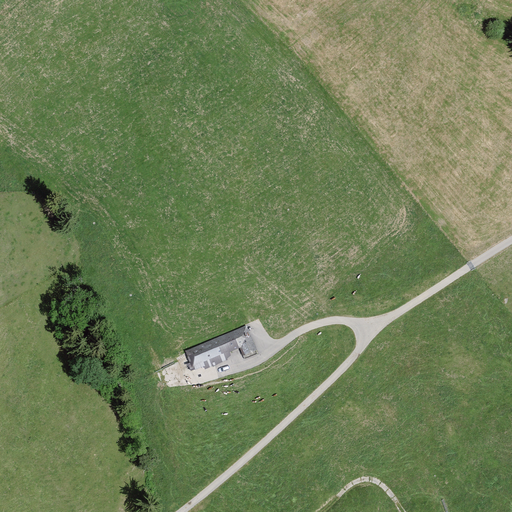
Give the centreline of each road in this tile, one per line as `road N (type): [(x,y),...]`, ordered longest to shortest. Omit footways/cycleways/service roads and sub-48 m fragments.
road 1 (track): [(180,511),(293,415),(372,330),(511,240)]
road 2 (track): [(372,330),(346,320),(319,322),(225,371)]
